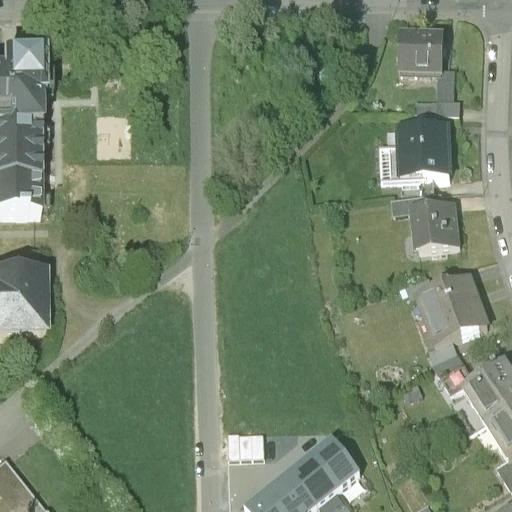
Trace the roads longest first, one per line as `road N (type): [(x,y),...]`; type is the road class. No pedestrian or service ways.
road 1 (residential): [(206,0),(198,57),(211,511)]
road 2 (residential): [(498,1),(495,134),(511,251)]
